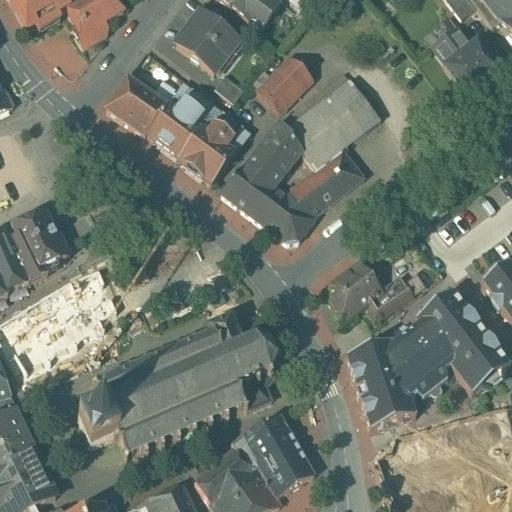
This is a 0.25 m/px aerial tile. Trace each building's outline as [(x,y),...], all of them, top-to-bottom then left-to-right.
[(4,0),(9,8),(12,7),(22,0),(4,0)] [(22,0),(12,7),(29,36),(33,33),(36,38),(58,26),(55,20),(65,15),(70,24),(73,22),(77,29),(71,33),(82,53),(105,40),(106,35),(102,27),(122,16),(112,0),(22,0)] [(212,0),(246,27),(256,15),(265,3),(267,0),(212,0)] [(463,0),(442,0),(442,1),(459,24),(473,13),(463,0)] [(511,0),(463,0),(473,13),(490,34),(498,28),(511,46),(511,0)] [(276,12),(265,3),(256,15),(268,24),(276,12)] [(236,47),(198,17),(174,49),(212,78),(236,47)] [(456,32),(429,53),(443,71),(469,50),(456,32)] [(443,71),(442,71),(467,104),(499,79),(474,47),(443,71)] [(288,62),(255,96),(277,119),(311,85),(288,62)] [(241,96),(223,81),(213,94),(231,108),(241,96)] [(136,90),(126,83),(103,114),(143,142),(144,140),(165,111),(149,100),(154,93),(140,84),(136,90)] [(348,86),(282,136),(300,158),(299,159),(303,164),(303,163),(313,176),(340,155),(379,126),(348,86)] [(211,110),(181,88),(165,111),(144,140),(154,148),(159,141),(181,157),(179,159),(181,160),(216,114),(210,110),(211,110)] [(0,117),(11,112),(0,90),(0,117)] [(220,117),(216,114),(181,160),(204,177),(199,184),(201,186),(201,185),(210,191),(235,159),(234,158),(249,139),(241,133),(220,117)] [(276,128),(242,172),(272,194),(299,159),(300,158),(282,136),(276,128)] [(313,176),(288,195),(287,205),(311,223),(362,184),(340,155),(313,176)] [(242,172),(241,171),(218,200),(284,249),(284,250),(297,248),(314,225),(311,223),(287,205),(272,194),(242,172)] [(34,222),(1,238),(5,245),(7,244),(18,265),(15,266),(26,289),(45,280),(42,275),(46,273),(64,264),(50,235),(53,234),(45,219),(35,223),(34,222)] [(0,272),(15,266),(18,265),(7,244),(5,245),(1,238),(0,238),(0,272)] [(15,266),(0,272),(0,306),(6,304),(4,301),(27,291),(15,266)] [(357,268),(329,290),(326,303),(340,335),(361,319),(380,297),(357,268)] [(511,268),(507,272),(506,270),(479,291),(491,306),(489,308),(496,317),(498,316),(510,332),(511,330),(511,268)] [(97,280),(50,302),(74,358),(103,340),(98,329),(114,322),(97,280)] [(398,283),(380,297),(361,319),(371,337),(414,304),(398,283)] [(451,298),(413,327),(417,332),(410,337),(409,335),(396,346),(397,347),(391,352),(389,348),(344,363),(348,377),(352,390),(353,390),(354,395),(357,406),(358,405),(360,411),(359,411),(363,424),(364,424),(368,437),(414,422),(408,404),(414,400),(421,404),(428,399),(433,402),(440,397),(438,391),(445,385),(443,378),(448,373),(470,401),(508,372),(497,357),(486,342),(485,343),(477,331),(466,316),(465,317),(451,298)] [(74,358),(50,302),(0,331),(0,356),(21,388),(49,375),(74,358)] [(98,416),(76,425),(88,454),(110,445),(111,448),(116,446),(123,462),(121,467),(125,469),(127,464),(141,457),(143,462),(147,461),(145,456),(157,450),(159,455),(163,454),(161,449),(174,443),(176,448),(179,447),(179,446),(191,441),(192,441),(195,440),(193,435),(206,430),(208,434),(211,433),(209,428),(222,423),(224,427),(227,426),(225,421),(240,415),(246,417),(246,415),(248,416),(270,406),(264,393),(272,384),(271,383),(272,382),(268,378),(272,367),(278,368),(278,364),(273,364),(268,354),(272,350),(269,347),(265,351),(255,347),(255,341),(251,342),(251,347),(242,351),(240,346),(239,347),(229,323),(205,333),(207,337),(205,338),(207,343),(194,348),(192,343),(188,345),(191,350),(178,355),(176,350),(172,352),(174,357),(162,362),(160,357),(156,359),(144,365),(143,364),(140,366),(142,370),(129,376),(127,371),(124,373),(126,377),(113,383),(111,378),(108,380),(110,384),(96,390),(90,388),(89,392),(94,394),(101,411),(96,413),(98,416)] [(0,379),(0,407),(10,403),(0,379)] [(10,403),(0,407),(0,421),(11,416),(12,417),(15,416),(10,403)] [(0,421),(0,469),(30,454),(12,417),(11,416),(0,421)] [(306,472),(279,424),(278,422),(240,444),(274,503),(302,487),(296,477),(306,472)] [(511,452),(506,432),(385,465),(396,511),(409,508),(409,511),(460,511),(456,505),(454,495),(511,478),(511,452)] [(240,444),(229,452),(232,456),(193,488),(208,508),(210,511),(275,511),(279,511),(274,503),(240,444)] [(191,511),(182,491),(135,511),(191,511)]
